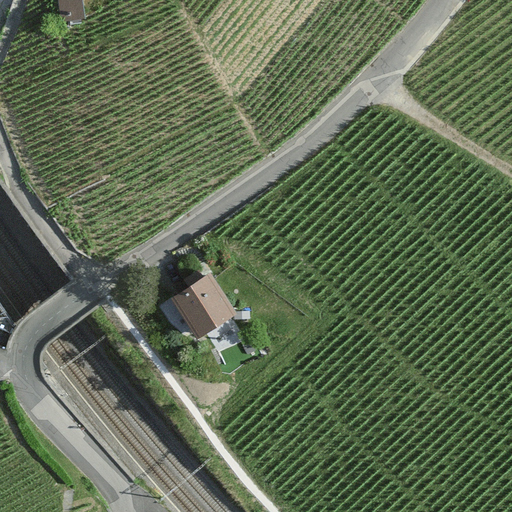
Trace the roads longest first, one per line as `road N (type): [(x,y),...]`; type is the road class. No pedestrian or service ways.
road 1 (track): [(442,0),(304,144),(99,283)]
road 2 (track): [(370,80),(511,171)]
road 3 (track): [(24,368),(39,402),(126,497)]
